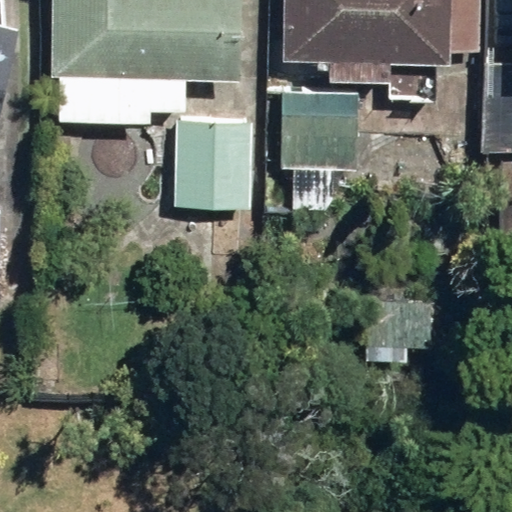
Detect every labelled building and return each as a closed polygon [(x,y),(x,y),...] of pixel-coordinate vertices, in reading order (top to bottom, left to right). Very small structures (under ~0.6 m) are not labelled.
[(180,73),(232,74),(233,0),(44,0),(43,70),(51,70),(50,114),(143,116),(143,103),(179,103),(180,73)] [(275,0),(273,52),(320,54),(319,74),(382,77),(383,56),(441,58),(441,47),(473,48),(475,0),(275,0)] [(0,64),(10,22),(0,20),(0,64)] [(353,114),(277,111),(275,164),(351,167),(353,114)] [(246,203),(247,117),(172,115),(170,202),(246,203)]
